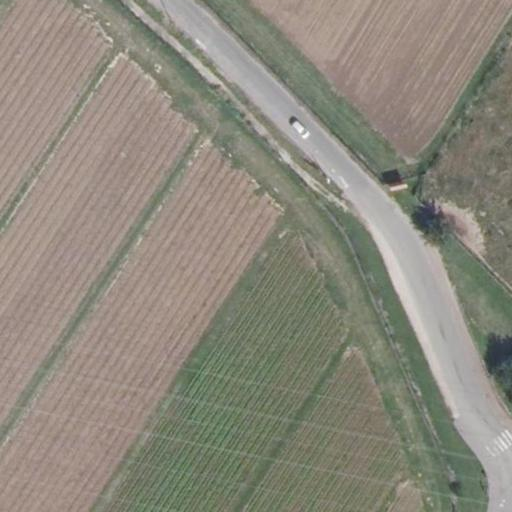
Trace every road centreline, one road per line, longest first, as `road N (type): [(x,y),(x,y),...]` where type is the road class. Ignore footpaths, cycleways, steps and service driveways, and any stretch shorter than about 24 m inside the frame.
road 1 (unclassified): [(157,0),(394,225),(458,389),(500,444)]
road 2 (track): [(220,0),(397,164),(419,162),(511,12)]
road 3 (track): [(407,261),(410,350),(477,471),(471,511)]
